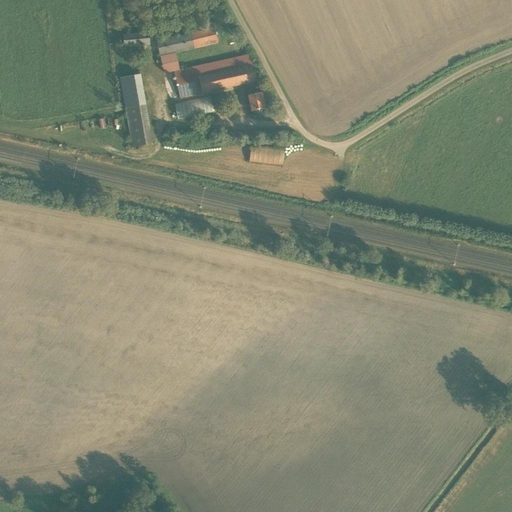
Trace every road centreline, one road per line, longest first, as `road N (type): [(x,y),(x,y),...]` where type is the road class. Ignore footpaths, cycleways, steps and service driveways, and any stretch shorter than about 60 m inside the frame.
road 1 (track): [(0,174),(511,291)]
road 2 (unclassified): [(230,0),(297,119),(318,141),(361,135),(511,50)]
